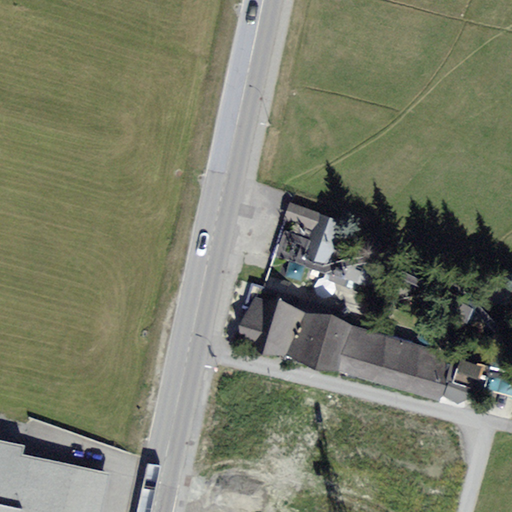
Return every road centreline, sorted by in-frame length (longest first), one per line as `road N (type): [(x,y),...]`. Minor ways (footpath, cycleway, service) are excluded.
road 1 (secondary): [(262,0),(187,350)]
road 2 (residential): [(187,350),(511,427)]
road 3 (secondary): [(187,350),(152,511)]
